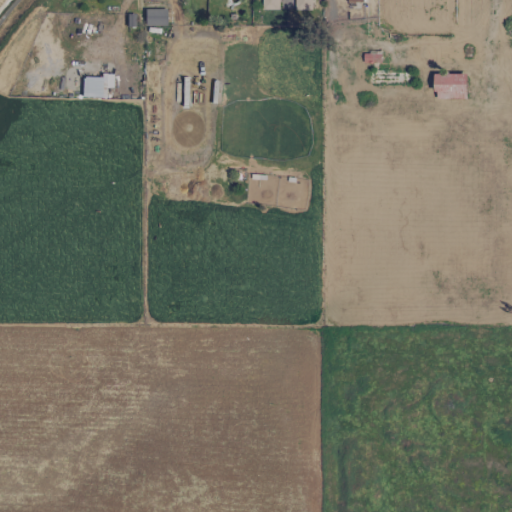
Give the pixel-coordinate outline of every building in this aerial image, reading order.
[(262,0),(262,9),(279,10),(279,0),(262,0)] [(312,0),(295,0),(295,9),(312,10),(312,0)] [(144,26),(166,25),(165,10),(144,10),(144,26)] [(435,98),(467,99),(468,74),(435,73),(435,98)] [(105,78),(82,77),(81,97),(104,98),(105,78)]
